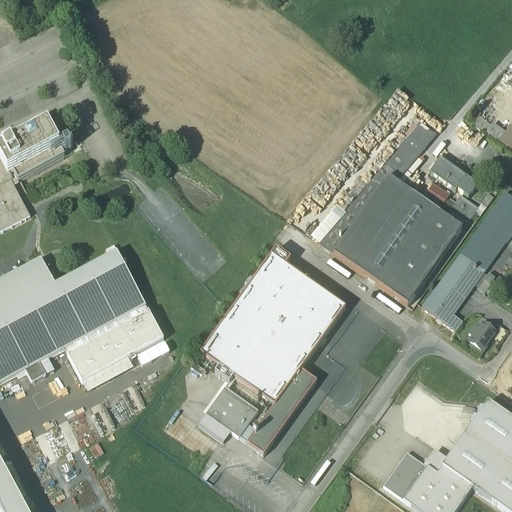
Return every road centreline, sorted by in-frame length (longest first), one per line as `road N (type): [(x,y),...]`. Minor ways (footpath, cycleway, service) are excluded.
road 1 (residential): [(296,511),(421,335)]
road 2 (residential): [(279,235),(421,335)]
